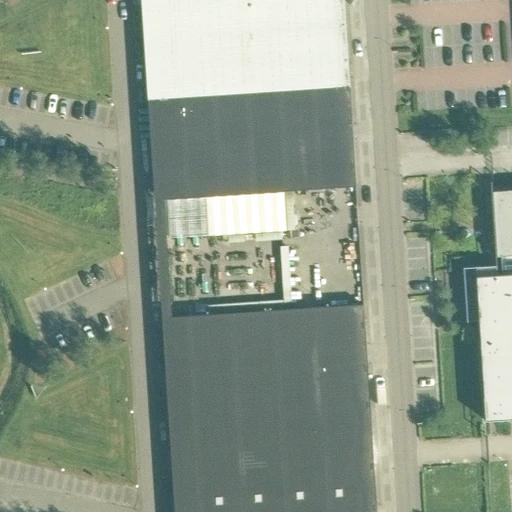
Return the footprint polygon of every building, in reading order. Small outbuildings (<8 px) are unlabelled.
[(343,0),(148,0),(155,98),(349,85),(343,0)] [(355,186),(349,85),(155,98),(162,199),(167,198),(170,237),(208,235),(208,236),(286,230),(284,191),(355,186)] [(511,418),(511,189),(492,191),(496,256),(500,255),(501,274),(475,276),(484,420),(511,418)] [(372,445),(363,304),(169,317),(178,457),(360,446),(372,445)] [(373,465),(372,445),(360,446),(361,465),(373,465)] [(360,446),(178,457),(181,511),(375,511),(373,465),(361,465),(360,446)]
